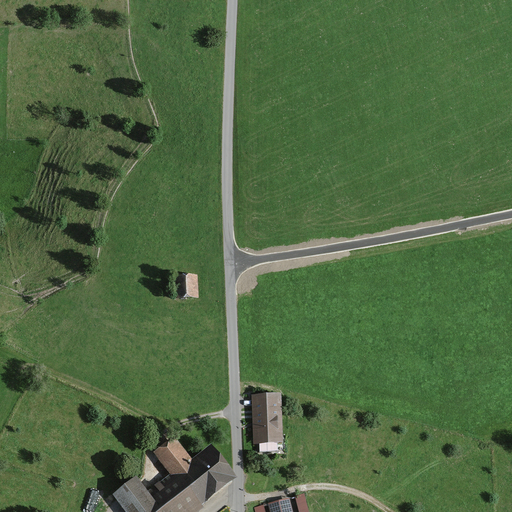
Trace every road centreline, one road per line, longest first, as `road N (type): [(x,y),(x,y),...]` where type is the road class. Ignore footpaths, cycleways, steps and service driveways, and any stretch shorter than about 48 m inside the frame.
road 1 (unclassified): [(237,511),(228,207),(232,0)]
road 2 (track): [(511,213),(231,264)]
road 3 (track): [(388,511),(370,499),(321,488),(237,501)]
